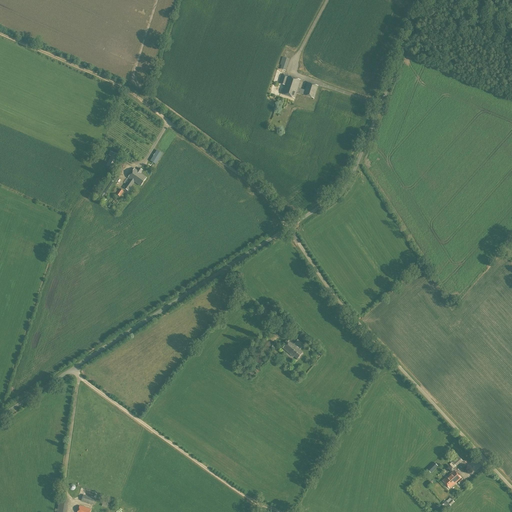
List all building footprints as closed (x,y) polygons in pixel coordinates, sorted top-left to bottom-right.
[(286,71),(290,59),(283,57),(280,65),(281,65),(280,69),(286,71)] [(305,90),(298,88),(301,81),(288,76),(283,75),(280,84),(285,85),(282,94),(295,98),(297,93),(314,98),(318,86),(308,83),(305,90)] [(157,164),(163,153),(157,149),(151,161),(157,164)] [(113,169),(120,157),(110,152),(108,155),(111,156),(106,166),(113,169)] [(141,173),(143,170),(139,168),(137,171),(135,169),(129,178),(130,179),(124,188),(128,191),(134,182),(141,186),(147,178),(141,173)] [(102,198),(114,181),(110,177),(98,195),(102,198)] [(115,208),(120,200),(118,199),(124,191),(120,189),(116,194),(118,195),(111,205),(115,208)] [(280,323),(285,319),(273,304),(268,308),(280,323)] [(285,331),(280,325),(274,329),(280,336),(285,331)] [(304,345),(298,340),(294,344),(290,340),(283,348),(292,356),(292,355),(297,359),(303,353),(299,350),(304,345)] [(456,466),(462,461),(458,457),(452,462),(456,466)] [(431,473),(438,466),(434,462),(427,469),(430,473),(431,473)] [(446,485),(457,475),(454,471),(443,481),(446,485)] [(457,475),(446,485),(450,489),(461,478),(457,475)] [(94,505),(96,499),(83,495),(82,501),(94,505)] [(67,511),(69,500),(59,499),(57,511),(67,511)] [(448,508),(454,502),(451,499),(448,503),(446,501),(443,504),(448,508)]
